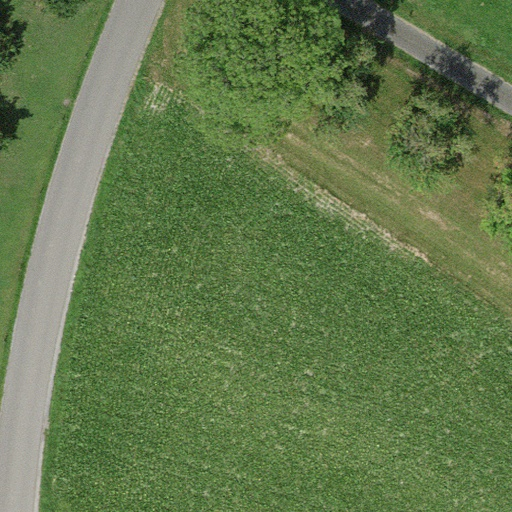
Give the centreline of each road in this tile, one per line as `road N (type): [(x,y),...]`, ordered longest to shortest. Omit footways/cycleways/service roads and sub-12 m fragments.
road 1 (unclassified): [(144,0),(83,147),(33,360),(17,511)]
road 2 (track): [(511,100),(348,0)]
